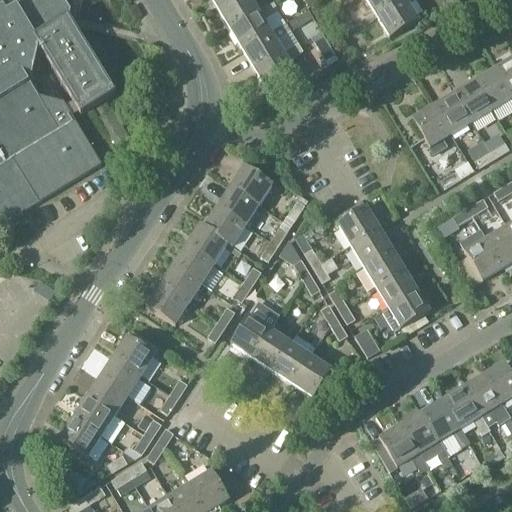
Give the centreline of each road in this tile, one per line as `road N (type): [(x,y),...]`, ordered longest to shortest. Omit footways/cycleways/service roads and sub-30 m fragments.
road 1 (residential): [(8,456),(15,415),(206,124)]
road 2 (residential): [(206,124),(249,137),(273,132),(492,0)]
road 3 (residential): [(511,321),(346,420),(306,481)]
road 4 (residential): [(306,481),(182,406)]
road 5 (residential): [(206,124),(193,55),(160,0)]
